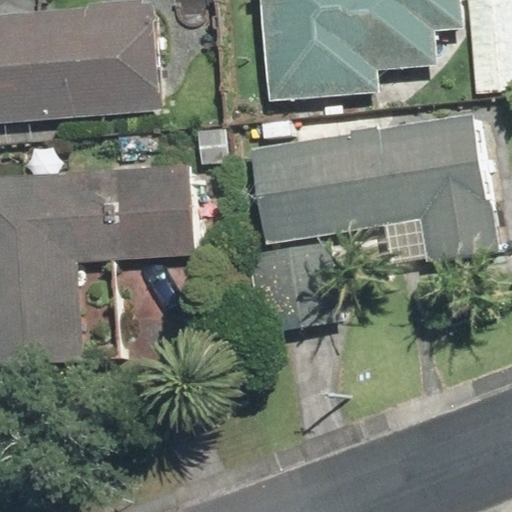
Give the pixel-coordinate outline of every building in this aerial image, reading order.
[(257,0),(258,104),(376,104),(376,71),(436,71),(436,34),(461,33),(460,0),(257,0)] [(511,0),(471,0),(468,0),(473,97),(511,94),(511,0)] [(0,18),(0,130),(162,113),(151,2),(0,18)] [(471,117),(247,149),(262,248),(245,251),(254,315),(342,302),(333,241),(420,228),(426,266),(491,257),(471,117)] [(0,365),(74,367),(76,267),(196,269),(197,179),(0,175),(0,365)]
